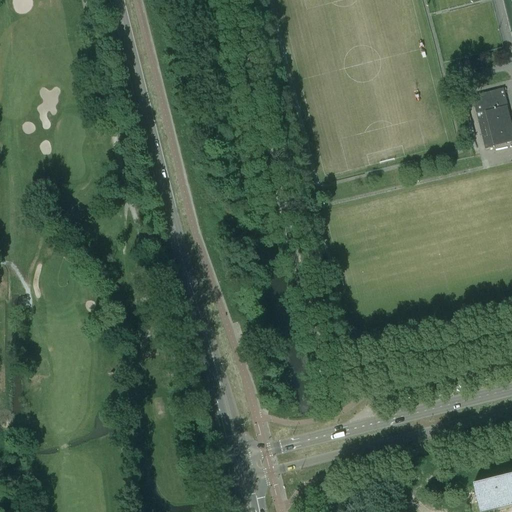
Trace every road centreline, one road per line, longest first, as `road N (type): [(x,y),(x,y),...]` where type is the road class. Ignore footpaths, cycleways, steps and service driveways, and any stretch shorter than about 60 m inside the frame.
road 1 (tertiary): [(511,388),(245,455)]
road 2 (tertiary): [(249,478),(511,410)]
road 3 (secondary): [(175,229),(231,471)]
road 4 (secondary): [(245,455),(175,229)]
road 5 (secondary): [(175,229),(117,0)]
